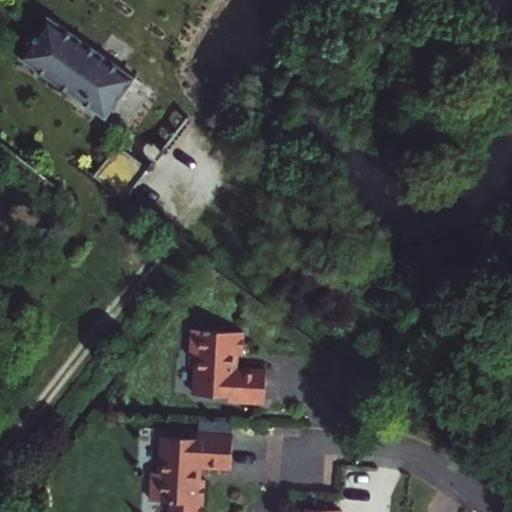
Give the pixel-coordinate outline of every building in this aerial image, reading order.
[(131,76),(48,12),(17,51),(99,117),(131,76)] [(253,62),(280,86),(295,67),(283,57),(267,45),(253,62)] [(312,113),(320,104),(314,100),(322,90),(309,79),(294,97),(312,113)] [(139,170),(106,143),(84,170),(117,197),(139,170)] [(95,223),(83,213),(72,226),(84,237),(95,223)] [(252,358),(253,333),(198,331),(197,359),(202,359),(200,396),(235,398),(235,403),(265,405),(267,369),(246,368),(247,358),(252,358)] [(109,430),(101,424),(92,436),(100,442),(109,430)] [(231,466),(233,433),(197,431),(197,436),(160,434),(158,470),(153,469),(152,497),(172,498),(170,511),(205,511),(208,476),(204,476),(204,465),(231,466)]
